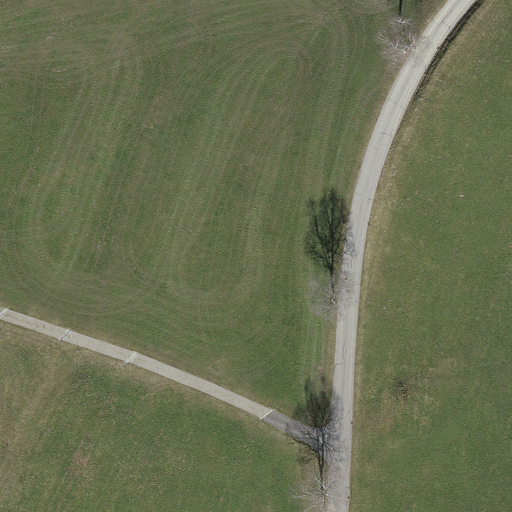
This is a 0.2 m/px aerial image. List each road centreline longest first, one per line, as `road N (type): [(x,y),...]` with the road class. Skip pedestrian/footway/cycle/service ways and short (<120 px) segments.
road 1 (unclassified): [(337,511),(350,292),(370,176),(414,65),(465,0)]
road 2 (track): [(0,314),(135,359),(342,446)]
